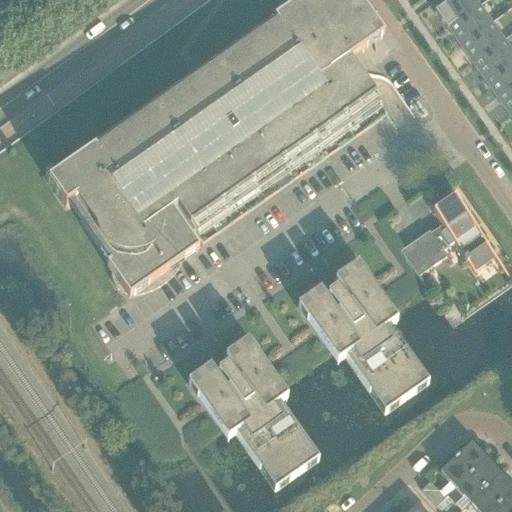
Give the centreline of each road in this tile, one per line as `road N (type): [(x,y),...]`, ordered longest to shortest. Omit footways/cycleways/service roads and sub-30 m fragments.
road 1 (residential): [(511,206),(403,49)]
road 2 (residential): [(369,511),(462,424),(489,427),(511,448)]
road 3 (secondary): [(0,109),(149,0)]
